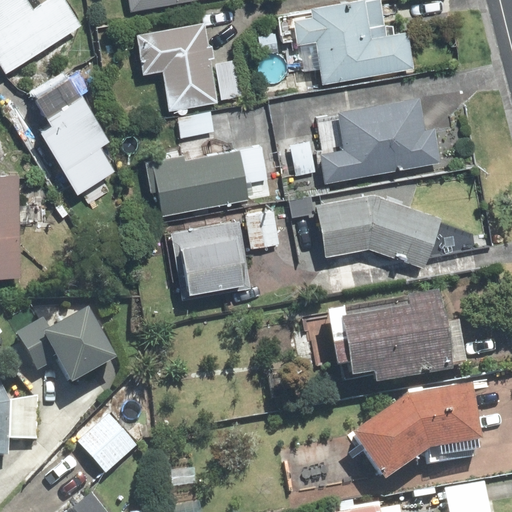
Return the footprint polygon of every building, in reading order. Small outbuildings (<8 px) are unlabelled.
[(35,0),(0,0),(0,72),(78,24),(62,0),(37,0),(36,1),(35,0)] [(124,0),(127,12),(193,0),(124,0)] [(377,0),(344,0),(272,13),(278,46),(309,40),(317,85),(411,68),(404,27),(383,31),(377,0)] [(200,20),(129,32),(137,75),(157,71),(164,111),(215,102),(200,20)] [(211,63),(218,97),(240,93),(234,59),(211,63)] [(35,131),(72,190),(104,170),(95,156),(91,114),(64,72),(28,95),(46,125),(35,131)] [(313,151),(319,183),(437,162),(430,126),(421,128),(415,95),(331,110),(337,146),(313,151)] [(208,110),(173,116),(177,138),(212,131),(208,110)] [(308,143),(289,145),(293,176),(311,173),(308,143)] [(179,154),(139,161),(145,194),(152,193),(156,216),(245,200),(242,183),(265,179),(259,144),(180,158),(179,154)] [(0,277),(17,277),(16,173),(0,172),(0,277)] [(369,192),(309,203),(318,255),(364,247),(419,267),(437,217),(369,192)] [(272,210),(241,216),(248,250),(279,245),(272,210)] [(235,220),(165,233),(177,301),(248,288),(235,220)] [(142,294),(129,293),(129,335),(142,335),(142,294)] [(433,296),(320,314),(329,371),(339,369),(342,383),(365,379),(367,388),(461,373),(453,324),(438,326),(433,296)] [(40,320),(11,336),(31,372),(49,362),(63,389),(111,363),(83,311),(46,331),(40,320)] [(466,386),(399,398),(342,438),(377,487),(423,455),(425,467),(479,458),(466,386)] [(0,459),(5,460),(6,442),(34,443),(36,398),(8,403),(0,388),(0,459)] [(105,414),(72,445),(102,477),(135,447),(105,414)] [(100,511),(87,495),(65,511),(100,511)] [(399,511),(398,503),(346,511),(399,511)]
